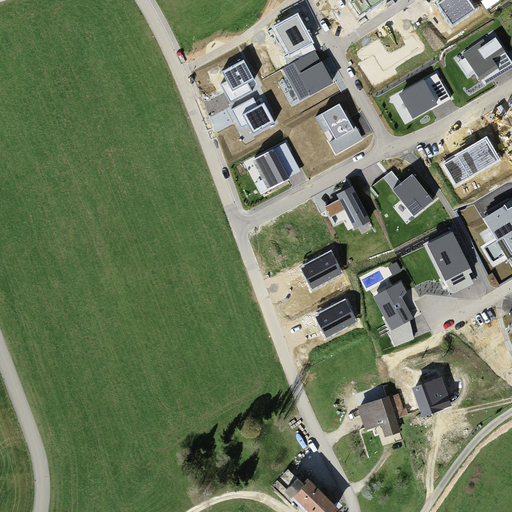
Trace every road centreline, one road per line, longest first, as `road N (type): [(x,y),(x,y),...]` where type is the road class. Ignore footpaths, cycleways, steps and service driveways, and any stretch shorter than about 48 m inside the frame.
road 1 (residential): [(352,511),(237,226)]
road 2 (residential): [(393,149),(237,226)]
road 3 (residential): [(305,0),(393,149)]
road 4 (residential): [(237,226),(178,75)]
road 5 (residential): [(178,75),(290,0)]
road 6 (residential): [(511,86),(393,149)]
road 7 (residential): [(511,412),(465,452),(424,511)]
